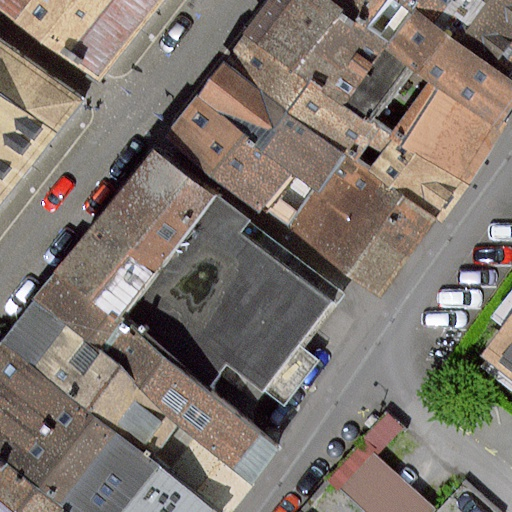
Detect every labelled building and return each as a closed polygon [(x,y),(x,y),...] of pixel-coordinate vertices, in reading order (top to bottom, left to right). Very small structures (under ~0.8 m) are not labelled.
[(154,0),(0,0),(0,3),(48,37),(103,75),(139,23),(154,0)] [(252,37),(348,103),(374,121),(393,135),(460,182),(500,125),(496,122),(433,78),(414,65),(388,47),(364,30),(321,0),(278,0),(275,4),(252,37)] [(415,7),(404,0),(321,0),(364,30),(388,47),(415,7)] [(511,0),(404,0),(415,7),(450,32),(507,72),(511,64),(511,0)] [(511,98),(511,75),(507,72),(450,32),(415,7),(388,47),(414,65),(433,78),(496,122),(509,103),(511,98)] [(229,70),(348,154),(360,137),(381,152),(393,135),(374,121),(348,103),(252,37),(243,50),(229,70)] [(50,137),(76,104),(0,44),(0,201),(31,162),(50,137)] [(323,190),(348,154),(229,70),(221,82),(203,107),(180,140),(240,182),(274,206),(299,223),(323,190)] [(448,198),(460,182),(393,135),(381,152),(370,169),(432,213),(436,215),(448,198)] [(108,213),(60,272),(120,321),(209,393),(231,367),(262,392),(281,408),(318,362),(299,346),(331,307),(341,294),(250,222),(220,198),(160,149),(108,213)] [(432,213),(370,169),(348,154),(323,190),(299,223),(384,282),(411,244),(432,213)] [(60,272),(47,288),(34,303),(94,352),(184,425),(201,438),(252,480),(265,464),(277,449),(209,393),(120,321),(60,272)] [(184,425),(94,352),(34,303),(14,328),(4,340),(119,433),(154,461),(184,425)] [(511,321),(485,356),(511,376),(511,321)] [(154,461),(119,433),(4,340),(0,344),(0,455),(60,504),(69,511),(210,511),(212,509),(171,475),(154,461)] [(407,432),(390,414),(329,479),(367,511),(435,511),(438,509),(381,456),(407,432)] [(201,438),(171,475),(212,509),(216,511),(225,511),(252,480),(201,438)] [(69,511),(60,504),(0,455),(0,511),(69,511)]
